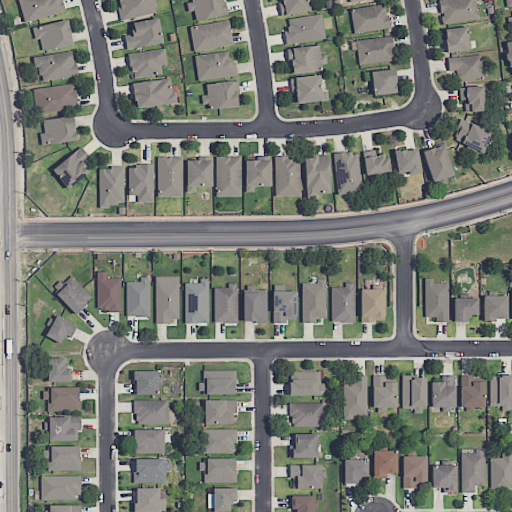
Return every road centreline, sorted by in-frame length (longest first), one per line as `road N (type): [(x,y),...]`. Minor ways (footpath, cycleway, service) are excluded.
road 1 (tertiary): [(511,195),(338,232),(3,237)]
road 2 (secondary): [(3,511),(0,97)]
road 3 (residential): [(511,348),(108,351)]
road 4 (residential): [(424,113),(316,130),(110,131)]
road 5 (residential): [(264,511),(263,350)]
road 6 (residential): [(108,351),(108,511)]
road 7 (residential): [(110,131),(87,0)]
road 8 (residential): [(250,0),(271,130)]
road 9 (residential): [(405,223),(406,349)]
